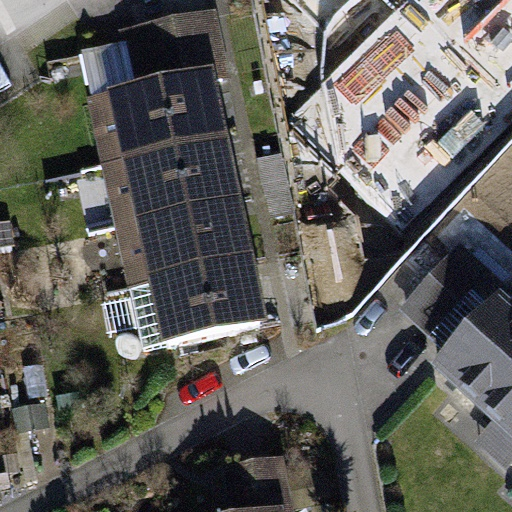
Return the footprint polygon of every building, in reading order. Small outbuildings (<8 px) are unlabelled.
[(511,0),(292,0),(465,174),(511,128),(511,0)] [(115,103),(128,164),(231,142),(217,81),(115,103)] [(128,164),(142,227),(245,206),(231,142),(128,164)] [(142,227),(156,295),(258,274),(245,206),(142,227)] [(511,292),(471,251),(394,328),(439,373),(426,387),(511,472),(511,292)] [(169,349),(269,331),(258,274),(156,295),(169,349)] [(235,511),(294,511),(288,472),(231,481),(235,511)]
